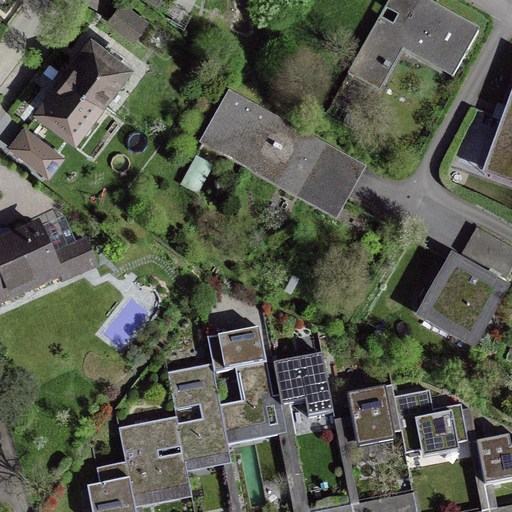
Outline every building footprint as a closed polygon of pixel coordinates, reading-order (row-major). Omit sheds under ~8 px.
[(451,80),(477,33),(421,2),(409,25),(411,26),(406,34),(379,18),(351,68),(380,84),(403,42),(421,52),(418,58),(451,76),(451,80)] [(145,25),(119,5),(107,21),(133,41),(145,25)] [(124,68),(90,43),(79,58),(56,89),(39,111),(73,137),(85,134),(89,128),(86,119),(110,87),(121,87),(125,78),(124,68)] [(511,91),(487,161),(511,170),(511,91)] [(332,221),(360,170),(228,97),(200,147),(332,221)] [(358,134),(364,124),(347,115),(342,124),(358,134)] [(61,155),(26,129),(11,149),(46,176),(61,155)] [(50,258),(38,230),(12,242),(8,231),(0,231),(0,302),(59,277),(61,282),(95,267),(85,243),(50,258)] [(511,269),(511,251),(475,231),(460,257),(505,282),(511,269)] [(471,346),(501,293),(452,265),(428,309),(458,326),(453,336),(471,346)] [(89,511),(134,511),(132,500),(138,499),(189,490),(184,466),(225,458),(229,458),(224,433),(266,426),(262,405),(261,396),(273,394),(262,333),(207,343),(212,367),(166,376),(173,414),(198,409),(200,422),(177,427),(176,420),(117,431),(124,466),(95,472),(98,488),(86,491),(89,511)] [(277,365),(286,409),(291,408),(290,405),(306,402),(309,418),(333,413),(321,356),(277,365)] [(390,435),(402,432),(406,452),(420,449),(421,457),(454,451),(453,444),(467,441),(462,416),(460,410),(434,415),(429,392),(395,399),(392,387),(381,389),(347,396),(352,424),(357,449),(392,442),(390,435)] [(478,443),(487,485),(491,484),(511,479),(511,444),(510,437),(478,443)]
